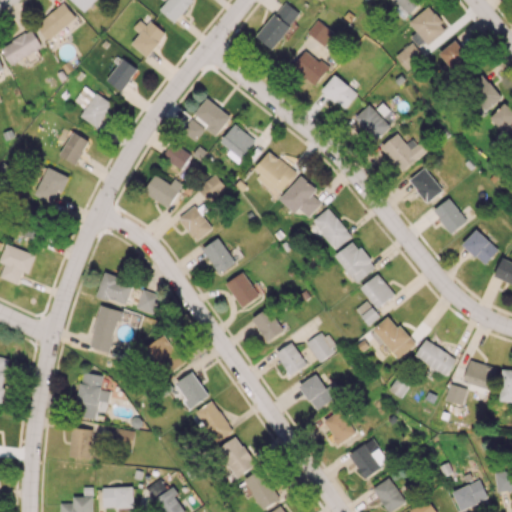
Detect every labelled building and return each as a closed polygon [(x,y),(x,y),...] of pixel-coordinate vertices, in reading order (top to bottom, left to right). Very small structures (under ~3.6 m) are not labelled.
[(72,0),(84,11),(93,0),(72,0)] [(166,0),(159,10),(174,22),(192,0),(166,0)] [(392,0),(421,0),(422,1),(403,20),(392,10),(397,5),(392,0)] [(255,35),(270,46),(297,12),(283,1),(273,14),(272,13),(255,35)] [(36,26),(50,40),(76,16),(62,2),(36,26)] [(409,21),(416,31),(410,36),(417,45),(423,40),(426,44),(444,30),(439,23),(441,22),(428,5),(409,21)] [(132,28),(139,33),(131,43),(146,56),(165,33),(150,20),(146,25),(139,19),(132,28)] [(335,33),(317,19),(306,33),(323,47),(335,33)] [(0,44),(9,63),(42,48),(33,30),(0,44)] [(438,54),(456,74),(472,59),(454,39),(438,54)] [(423,56),(412,42),(395,55),(406,69),(423,56)] [(290,66),(303,50),(317,61),(319,59),(327,66),(313,84),(290,66)] [(121,91),(137,68),(122,57),(106,80),(121,91)] [(502,98),(483,72),(464,87),(483,112),(502,98)] [(319,90),(333,73),(356,93),(344,108),(335,100),(333,102),(319,90)] [(84,107),(93,95),(82,88),(74,100),(84,107)] [(102,131),(107,122),(102,119),(112,102),(95,92),(80,118),(102,131)] [(217,134),(231,117),(207,97),(193,115),(217,134)] [(488,119),(507,136),(505,138),(511,143),(511,109),(504,102),(488,119)] [(354,117),(368,104),(389,125),(374,140),(360,126),(361,125),(354,117)] [(195,140),(204,128),(191,118),(182,129),(195,140)] [(256,152),(261,146),(234,123),(220,141),(229,148),(225,153),(237,163),(251,147),(256,152)] [(75,164),(89,140),(72,131),(58,155),(75,164)] [(414,136),(405,144),(396,133),(380,146),(401,171),(426,151),(414,136)] [(181,169),(190,153),(170,142),(161,158),(181,169)] [(278,193),(296,172),(269,150),(252,171),(278,193)] [(52,203),(58,189),(63,191),(69,176),(46,167),(34,196),(52,203)] [(427,202),(443,189),(423,167),(408,180),(427,202)] [(170,183),(153,174),(143,193),(169,207),(182,183),(173,178),(170,183)] [(223,187),(213,174),(198,186),(208,199),(223,187)] [(316,189),(300,175),(278,199),(294,213),(299,209),(308,217),(321,203),(312,194),(316,189)] [(449,233),(466,222),(450,197),(433,209),(449,233)] [(178,217),(196,240),(212,228),(193,205),(178,217)] [(351,235),(328,207),(311,220),(335,249),(351,235)] [(483,264),(497,249),(475,229),(461,244),(483,264)] [(219,274),(235,263),(217,237),(201,248),(219,274)] [(354,282),(374,269),(355,240),(335,254),(354,282)] [(28,273),(35,254),(5,243),(0,256),(0,261),(4,263),(0,272),(0,277),(17,284),(22,271),(28,273)] [(511,284),(511,261),(501,257),(493,276),(511,284)] [(259,295),(243,271),(225,282),(241,307),(259,295)] [(96,295),(126,304),(133,281),(103,272),(96,295)] [(394,293),(377,273),(360,287),(377,308),(394,293)] [(136,309),(154,313),(158,293),(140,289),(136,309)] [(367,325),(379,316),(367,300),(355,308),(367,325)] [(121,310),(100,304),(89,347),(109,352),(121,310)] [(283,330),(267,307),(251,318),(267,341),(283,330)] [(372,330),(399,358),(415,344),(388,315),(372,330)] [(336,348),(324,330),(305,342),(318,361),(336,348)] [(185,359),(162,333),(145,348),(168,374),(185,359)] [(414,356),(445,375),(456,358),(425,339),(414,356)] [(290,375),(306,363),(291,341),(275,353),(290,375)] [(0,401),(2,402),(8,357),(0,356),(0,401)] [(465,405),(467,396),(486,401),(495,366),(468,360),(464,377),(453,374),(446,400),(465,405)] [(511,401),(511,368),(500,369),(500,401),(511,401)] [(103,375),(83,371),(74,415),(94,418),(98,400),(107,402),(109,390),(100,389),(103,375)] [(191,407),(208,395),(192,371),(174,383),(191,407)] [(325,387),(317,373),(299,384),(314,410),(341,394),(334,382),(325,387)] [(389,390),(402,397),(408,384),(395,378),(389,390)] [(231,432),(214,400),(196,409),(214,442),(231,432)] [(322,421),(338,444),(354,433),(339,409),(322,421)] [(68,455),(88,458),(92,429),(72,426),(68,455)] [(131,449),(135,431),(115,427),(112,446),(131,449)] [(255,466),(239,435),(217,446),(232,477),(255,466)] [(387,461),(376,445),(370,450),(364,442),(347,454),(364,477),(387,461)] [(261,509),(279,499),(262,468),(244,477),(261,509)] [(511,469),(494,471),(496,492),(511,490),(511,469)] [(372,488),(388,511),(389,511),(406,501),(389,476),(372,488)] [(185,511),(187,511),(170,487),(167,489),(159,478),(144,488),(160,511),(185,511)] [(487,500),(481,480),(453,489),(458,509),(487,500)] [(102,487),(102,508),(133,507),(132,486),(102,487)] [(91,511),(92,496),(72,496),(72,502),(60,503),(59,511),(91,511)] [(436,511),(426,497),(408,510),(408,511),(436,511)]
